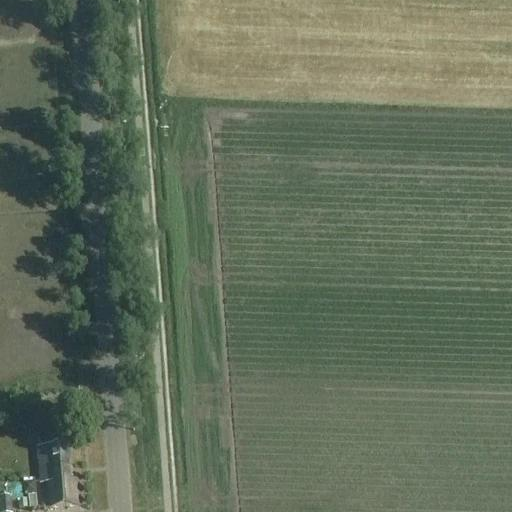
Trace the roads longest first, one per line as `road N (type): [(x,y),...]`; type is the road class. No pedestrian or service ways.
road 1 (unclassified): [(120,511),(82,0)]
road 2 (unknown): [(112,0),(146,511)]
